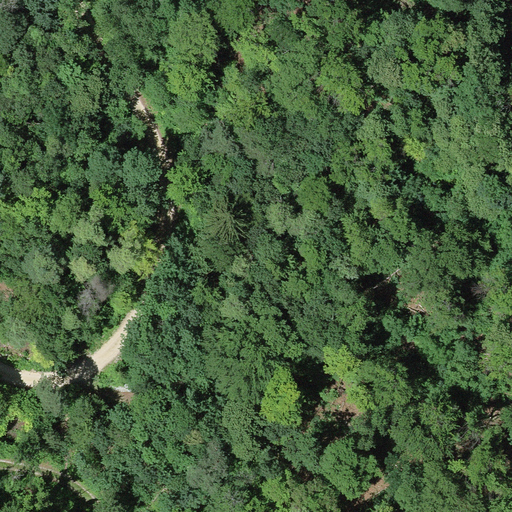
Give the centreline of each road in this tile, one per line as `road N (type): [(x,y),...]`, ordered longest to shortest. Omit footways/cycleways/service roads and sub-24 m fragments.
road 1 (track): [(80,0),(159,133),(173,199),(168,277),(152,313),(123,342),(66,376),(0,362)]
road 2 (track): [(0,457),(79,483),(102,511)]
